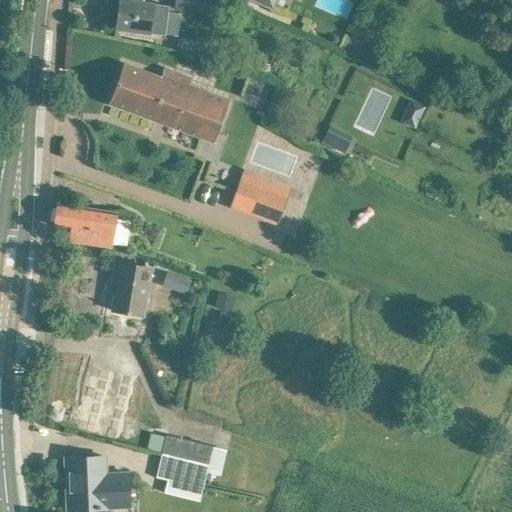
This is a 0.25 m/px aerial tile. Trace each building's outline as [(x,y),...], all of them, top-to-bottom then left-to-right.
[(123,0),(119,0),(116,29),(135,32),(164,36),(168,6),(139,2),(123,0)] [(212,0),(174,0),(173,10),(211,15),(212,0)] [(243,0),(272,11),(276,0),(243,0)] [(371,49),(347,38),(341,52),(365,63),(371,49)] [(161,79),(142,71),(123,64),(108,104),(127,111),(211,145),(228,103),(170,80),(172,74),(164,71),(161,79)] [(411,101),(401,123),(414,129),(424,108),(411,101)] [(330,126),(321,143),(344,154),(352,137),(330,126)] [(240,179),(230,209),(277,225),(287,195),(240,179)] [(116,213),(57,204),(53,225),(71,228),(69,242),(110,248),(116,213)] [(149,268),(135,266),(115,263),(112,280),(117,281),(112,311),(142,316),(149,268)] [(179,266),(175,276),(198,284),(201,273),(179,266)] [(212,311),(230,315),(234,300),(216,295),(212,311)] [(92,372),(76,430),(111,440),(126,382),(92,372)] [(161,454),(208,465),(212,447),(166,436),(161,454)] [(198,503),(208,465),(161,454),(155,479),(167,481),(164,494),(198,503)] [(105,457),(85,458),(65,459),(65,477),(69,477),(70,486),(66,486),(67,510),(128,507),(126,473),(105,474),(105,457)]
